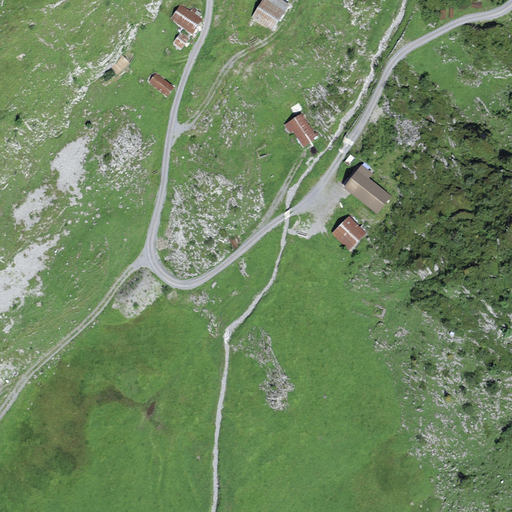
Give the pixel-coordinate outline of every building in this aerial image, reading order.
[(289,5),(281,0),(262,0),(252,17),(273,31),(289,5)] [(181,6),(172,19),(194,35),(204,21),(199,18),(202,14),(193,8),(190,12),(181,6)] [(181,34),(173,43),(182,50),(189,40),(181,34)] [(130,66),(122,55),(111,69),(117,76),(130,66)] [(156,74),(148,83),(167,98),(175,89),(156,74)] [(289,106),(294,116),(305,110),(300,101),(289,106)] [(289,133),(293,131),(304,147),(318,138),(302,113),(284,125),(289,133)] [(362,165),(343,188),(377,215),(391,197),(369,178),(373,174),(362,165)] [(349,216),(332,233),(350,250),(367,233),(349,216)]
